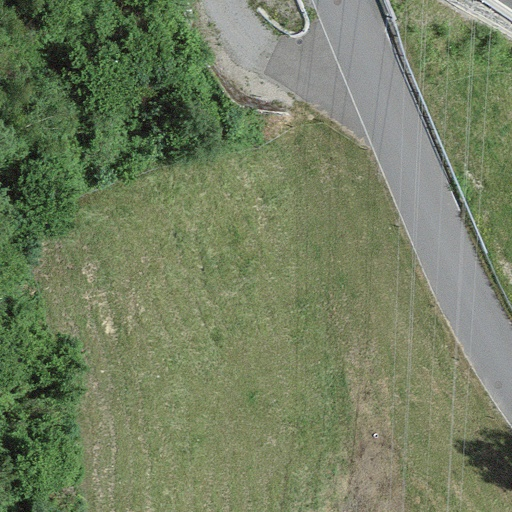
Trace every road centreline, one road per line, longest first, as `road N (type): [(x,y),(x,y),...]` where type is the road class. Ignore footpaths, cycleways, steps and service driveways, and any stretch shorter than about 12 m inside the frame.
road 1 (unclassified): [(511,386),(425,229),(335,0)]
road 2 (track): [(357,56),(286,65),(240,44),(215,0)]
